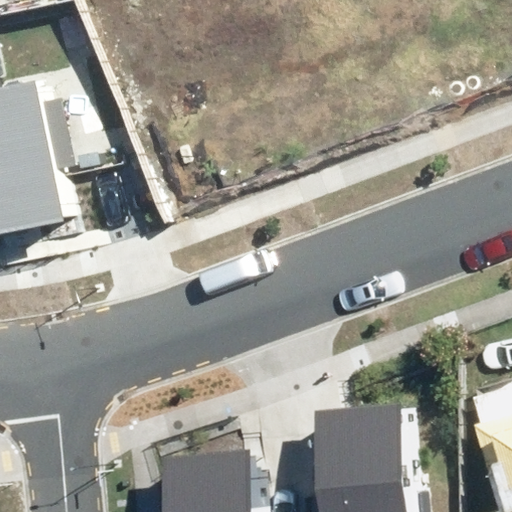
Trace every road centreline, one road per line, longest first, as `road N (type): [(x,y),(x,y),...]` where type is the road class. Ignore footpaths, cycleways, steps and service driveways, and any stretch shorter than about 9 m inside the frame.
road 1 (residential): [(511,202),(53,362)]
road 2 (residential): [(66,511),(53,362)]
